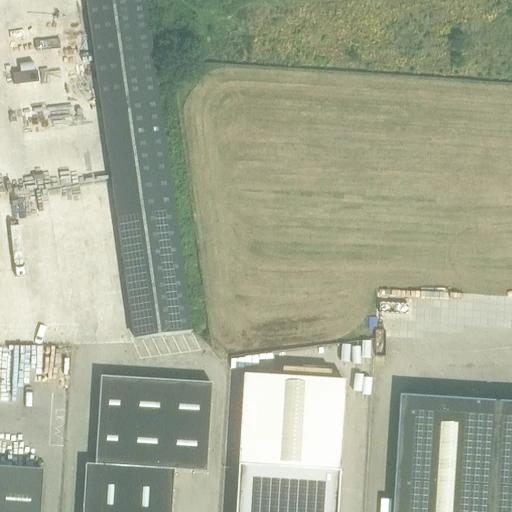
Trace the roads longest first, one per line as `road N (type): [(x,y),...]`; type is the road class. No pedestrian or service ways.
road 1 (unknown): [(68,511),(78,385),(168,371),(202,376),(211,393),(201,511)]
road 2 (unknown): [(371,511),(377,407),(388,388),(511,379)]
